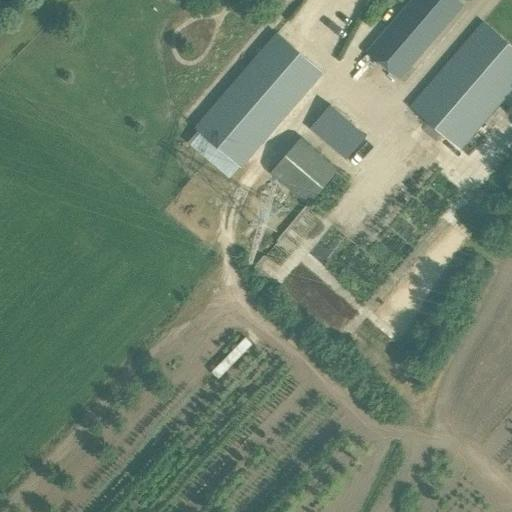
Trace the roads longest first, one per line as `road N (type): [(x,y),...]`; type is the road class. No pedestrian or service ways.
road 1 (unknown): [(378,109),(472,0)]
road 2 (unknown): [(323,0),(326,51),(378,109)]
